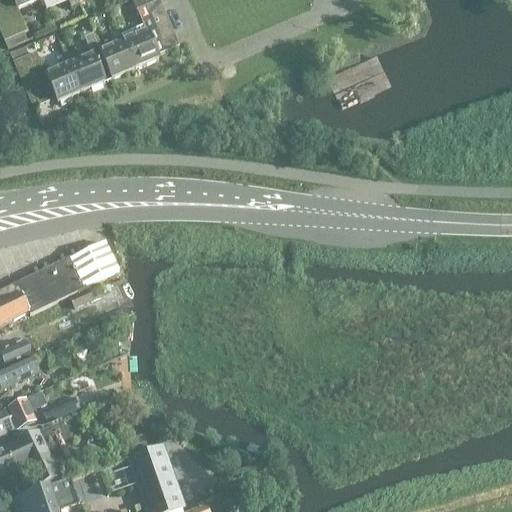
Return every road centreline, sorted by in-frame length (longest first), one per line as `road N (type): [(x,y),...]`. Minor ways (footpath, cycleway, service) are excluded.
road 1 (unclassified): [(294,209),(511,225)]
road 2 (residential): [(172,0),(202,68),(326,14)]
road 3 (unclassified): [(0,238),(194,201)]
road 4 (unclassified): [(194,201),(0,211)]
